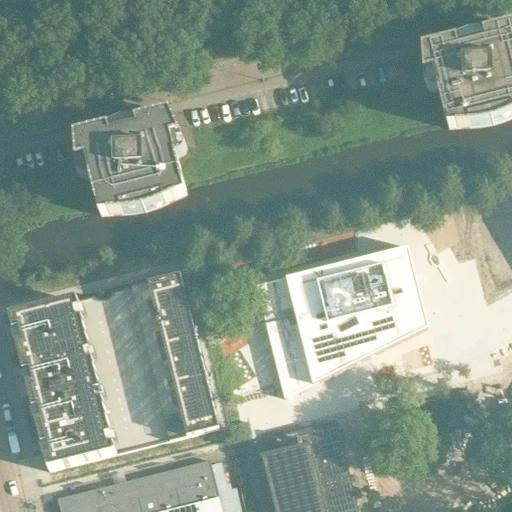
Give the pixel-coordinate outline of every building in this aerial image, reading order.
[(424,51),(426,88),(427,90),(427,91),(428,91),(430,94),(432,95),(435,95),(439,94),(447,125),(449,131),(489,127),(504,123),(511,119),(511,29),(489,35),(490,37),(457,45),(456,43),(424,51)] [(178,159),(181,159),(185,157),(187,153),(187,149),(172,115),(142,122),(142,124),(109,132),(109,130),(76,138),(79,175),(80,179),(84,182),(92,181),(99,212),(101,218),(135,215),(157,210),(187,197),(185,190),(178,159)] [(511,225),(503,228),(511,259),(511,258),(511,225)] [(405,251),(252,289),(280,403),(425,332),(405,251)] [(95,299),(11,319),(15,336),(22,334),(25,346),(18,348),(25,376),(32,375),(35,387),(28,389),(34,414),(37,426),(43,449),(46,462),(50,474),(117,457),(219,432),(219,429),(212,430),(210,419),(216,418),(211,398),(205,399),(202,388),(208,387),(207,384),(201,385),(198,374),(205,373),(200,353),(193,354),(191,343),(197,342),(196,339),(190,340),(187,330),(193,328),(188,308),(182,309),(179,298),(186,297),(181,277),(112,295),(111,297),(109,300),(107,301),(105,302),(102,303),(99,302),(97,301),(95,299)] [(511,418),(511,380),(427,394),(433,431),(511,418)] [(274,511),(358,511),(336,424),(275,439),(279,452),(260,457),(274,511)] [(222,511),(210,463),(201,465),(58,501),(60,511),(222,511)]
